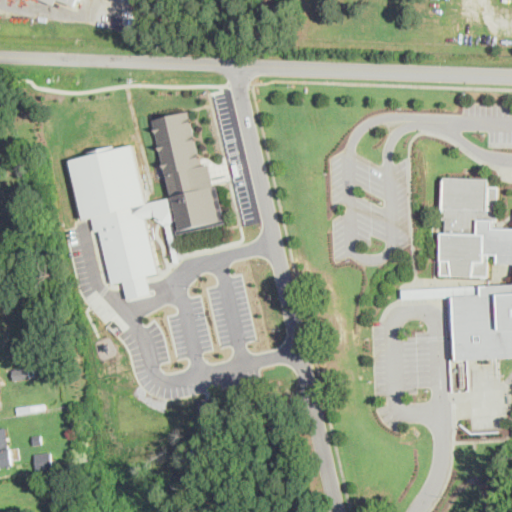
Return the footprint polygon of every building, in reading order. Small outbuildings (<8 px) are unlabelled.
[(190,109),(202,164),(210,162),(216,185),(212,186),(221,220),(180,230),(154,118),(190,109)] [(134,143),(148,202),(169,196),(174,218),(172,223),(166,224),(157,218),(156,214),(147,216),(159,272),(149,274),(126,280),(114,283),(102,229),(97,230),(93,216),(86,218),(71,158),(90,154),(89,150),(115,144),(116,148),(134,143)] [(511,356),(455,358),(453,294),(483,293),(482,285),(511,283),(511,261),(498,261),(498,253),(489,252),(489,276),(440,273),(445,175),(490,178),(490,184),(500,185),(499,220),(493,219),(493,226),(511,226),(511,356)] [(126,280),(130,298),(153,293),(149,274),(126,280)] [(453,390),(469,390),(470,359),(454,359),(453,390)] [(32,377),(30,366),(14,369),(15,379),(32,377)] [(0,465),(14,464),(12,446),(9,446),(7,426),(0,426),(0,465)] [(36,452),(37,469),(53,467),(52,450),(36,452)]
